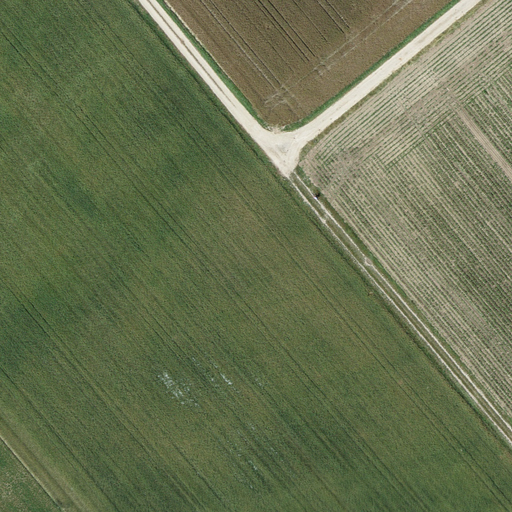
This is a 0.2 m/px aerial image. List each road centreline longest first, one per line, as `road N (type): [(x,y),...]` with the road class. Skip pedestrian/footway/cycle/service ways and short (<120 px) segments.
road 1 (track): [(477,0),(281,160),(146,0)]
road 2 (track): [(281,160),(511,432)]
